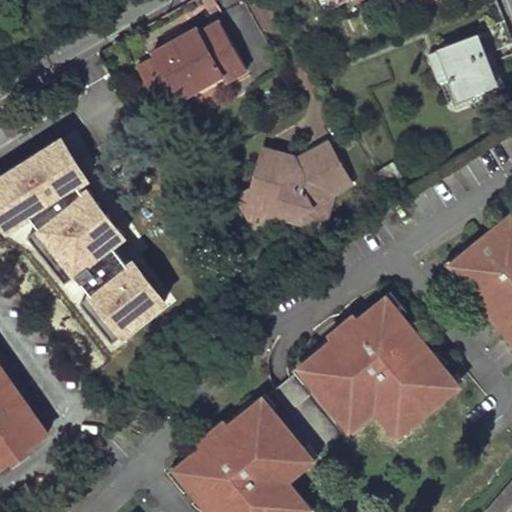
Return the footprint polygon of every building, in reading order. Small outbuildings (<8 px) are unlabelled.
[(351,8),(364,0),(296,0),(313,27),(342,8),(351,8)] [(511,43),(501,19),(475,32),(476,37),(428,58),(441,85),(450,82),(459,101),(489,86),(476,59),(511,43)] [(247,81),(218,27),(200,39),(197,34),(152,58),(156,64),(136,75),(165,126),(184,117),(179,108),(219,85),(224,93),(247,81)] [(132,257),(48,151),(13,178),(100,286),(88,295),(99,308),(76,325),(103,357),(157,315),(132,281),(129,282),(119,269),(132,257)] [(357,195),(333,152),(301,170),(269,159),(261,194),(242,205),(266,246),(290,232),(311,237),(316,245),(332,237),(338,205),(357,195)] [(511,216),(495,231),(504,242),(482,259),(474,249),(456,264),(479,292),(483,289),(511,323),(511,327),(509,329),(511,332),(511,216)] [(410,322),(388,295),(355,322),(350,317),(336,328),(340,334),(301,366),(349,426),(366,413),(368,395),(391,398),(386,419),(399,433),(446,394),(443,390),(455,381),(445,366),(449,361),(440,351),(423,344),(423,329),(415,319),(410,322)] [(0,475),(55,437),(5,367),(11,364),(0,348),(0,475)] [(313,458),(263,398),(224,429),(219,423),(205,435),(209,442),(176,468),(199,495),(194,501),(206,511),(205,511),(301,511),(307,507),(296,494),(273,492),(275,469),(296,470),(313,458)] [(511,511),(511,484),(484,510),(485,511),(511,511)]
